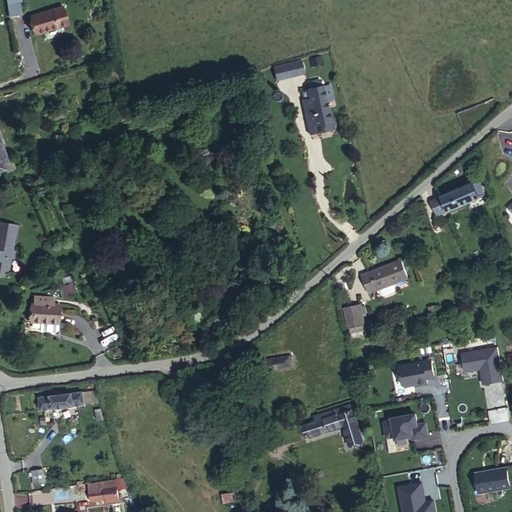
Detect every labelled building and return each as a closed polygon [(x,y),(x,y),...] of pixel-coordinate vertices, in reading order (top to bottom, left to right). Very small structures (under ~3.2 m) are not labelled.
[(6,0),(9,16),(20,15),(17,0),(6,0)] [(63,6),(53,9),(58,27),(68,24),(63,6)] [(37,33),(58,27),(53,9),(32,16),(37,33)] [(295,62),(297,75),(304,73),(301,60),(295,62)] [(287,77),(297,75),(295,62),(284,64),(287,77)] [(330,124),(327,109),(322,86),(321,86),(320,80),(308,82),(309,89),(311,98),(303,100),(310,133),(318,131),(317,127),(330,124)] [(301,90),(303,100),(311,98),(309,89),(301,90)] [(330,108),(327,109),(330,124),(317,127),(318,131),(334,128),(330,108)] [(0,171),(5,170),(6,169),(3,162),(8,161),(8,160),(0,138),(0,171)] [(6,169),(5,170),(6,173),(16,169),(12,158),(8,160),(8,161),(3,162),(6,169)] [(485,195),(479,181),(431,201),(437,215),(485,195)] [(0,276),(4,277),(5,272),(8,272),(16,225),(0,221),(0,276)] [(408,277),(401,260),(362,275),(369,292),(408,277)] [(74,283),(60,287),(63,299),(77,295),(74,283)] [(31,322),(58,323),(59,305),(32,303),(31,322)] [(360,304),(358,304),(344,307),(349,328),(364,325),(361,309),(360,304)] [(57,331),(58,323),(31,322),(31,330),(40,330),(57,331)] [(57,331),(40,330),(39,338),(54,339),(57,337),(57,331)] [(498,347),(462,354),(465,369),(468,371),(476,370),(477,367),(480,367),(484,384),(504,380),(498,347)] [(293,365),(292,355),(263,360),(265,371),(293,365)] [(435,377),(432,361),(400,366),(403,385),(406,387),(428,384),(427,379),(435,377)] [(83,392),(84,404),(99,402),(97,390),(83,392)] [(40,410),(84,404),(83,392),(39,397),(40,410)] [(363,440),(353,409),(349,411),(347,405),(316,415),(318,421),(303,425),(307,437),(343,426),(349,445),(363,440)] [(413,439),(428,436),(426,423),(418,424),(416,414),(392,418),(392,421),(384,422),(387,437),(395,436),(396,439),(413,436),(413,439)] [(507,467),(475,473),(479,493),(510,488),(507,467)] [(34,484),(45,482),(43,469),(32,471),(34,484)] [(103,481),(89,484),(90,491),(105,489),(103,481)] [(422,483),(399,487),(403,511),(435,511),(434,500),(426,502),(422,483)] [(106,499),(105,489),(90,491),(91,501),(106,499)] [(222,495),(223,503),(236,501),(235,493),(222,495)]
